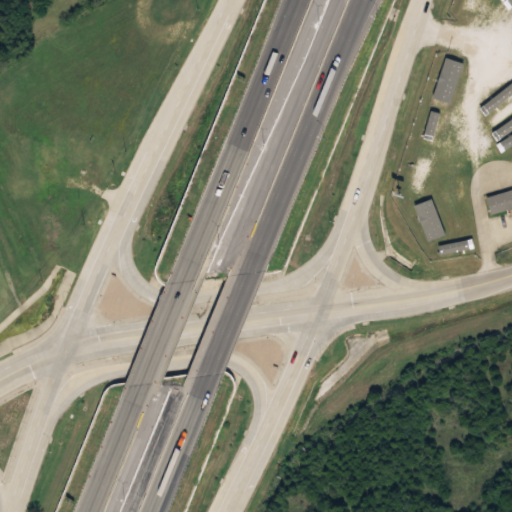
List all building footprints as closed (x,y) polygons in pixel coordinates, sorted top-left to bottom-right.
[(432,102),(448,106),(460,67),(444,62),(432,102)] [(511,100),(511,88),(487,105),(493,113),(511,100)] [(416,146),(433,151),(444,118),(427,112),(416,146)] [(511,118),(503,125),(511,138),(511,118)] [(59,186),(59,149),(38,148),(37,186),(59,186)] [(473,230),(468,182),(449,185),(455,232),(473,230)] [(511,209),(511,191),(487,197),(490,214),(511,209)] [(437,240),(421,209),(406,217),(422,247),(437,240)]
